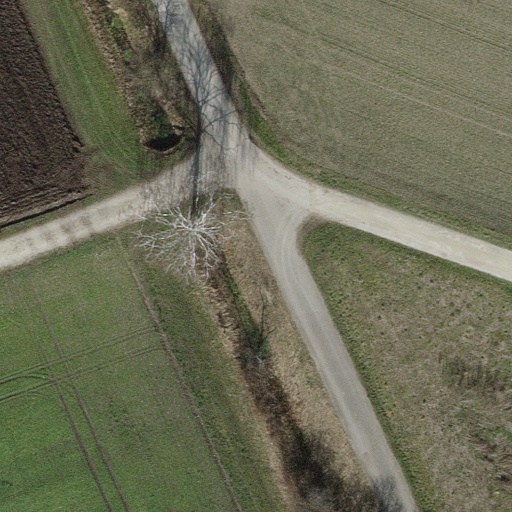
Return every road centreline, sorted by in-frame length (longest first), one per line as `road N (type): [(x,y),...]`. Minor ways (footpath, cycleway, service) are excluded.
road 1 (track): [(188,0),(403,511)]
road 2 (track): [(0,253),(256,154)]
road 3 (track): [(269,188),(511,274)]
